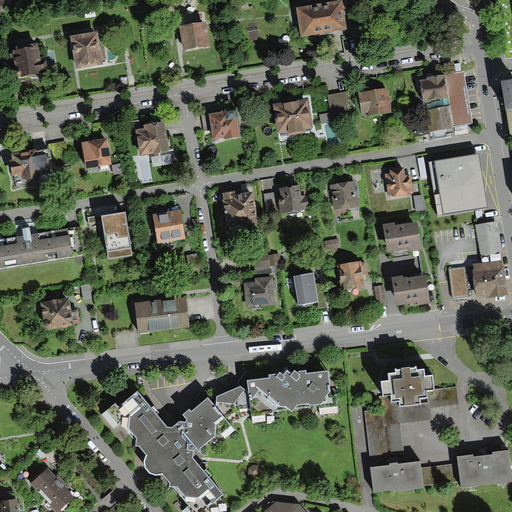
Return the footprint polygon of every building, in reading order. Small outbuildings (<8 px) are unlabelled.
[(511,0),(501,0),(496,1),(498,14),(501,29),(503,45),(505,59),(511,58),(511,0)] [(339,3),(297,10),(301,36),(344,29),(339,3)] [(205,24),(182,28),(186,53),(209,49),(205,24)] [(98,31),(71,36),(76,69),(103,64),(98,31)] [(39,45),(13,49),(17,79),(44,75),(39,45)] [(432,78),(420,80),(430,130),(468,124),(473,123),(464,72),(456,74),(432,78)] [(511,82),(503,84),(511,136),(511,139),(511,82)] [(388,85),(361,89),(365,117),(392,113),(388,85)] [(330,93),(331,110),(353,108),(351,91),(330,93)] [(311,99),(277,104),(281,135),(315,130),(311,99)] [(238,109),(210,114),(215,139),(243,134),(238,109)] [(163,125),(133,130),(138,159),(168,154),(163,125)] [(107,140),(81,144),(85,170),(111,167),(107,140)] [(50,149),(8,155),(12,176),(15,175),(17,186),(37,183),(35,176),(53,173),(50,159),(52,159),(50,149)] [(479,155),(429,163),(438,216),(475,210),(482,209),(488,208),(479,155)] [(427,157),(421,158),(423,178),(430,177),(427,157)] [(390,173),(385,174),(389,197),(414,193),(411,174),(405,175),(404,167),(390,170),(390,173)] [(357,180),(329,184),(333,211),(361,207),(357,180)] [(301,187),(274,191),(278,219),(305,215),(301,187)] [(251,192),(223,197),(228,225),(256,220),(251,192)] [(180,209),(153,214),(159,243),(186,239),(180,209)] [(126,212),(101,215),(108,259),(133,255),(126,212)] [(497,227),(496,221),(476,224),(476,226),(481,257),(482,264),(502,262),(497,227)] [(395,222),(383,224),(387,253),(408,250),(409,252),(422,250),(417,222),(395,225),(395,222)] [(23,235),(0,239),(0,268),(84,254),(80,227),(31,235),(30,227),(22,228),(23,235)] [(339,239),(325,241),(326,250),(341,247),(339,239)] [(251,250),(255,273),(271,271),(271,266),(269,255),(268,248),(251,250)] [(280,253),(269,255),(271,266),(282,265),(280,253)] [(361,261),(337,265),(341,290),(365,286),(363,276),(368,275),(365,262),(361,263),(361,261)] [(449,268),(453,301),(461,300),(487,297),(500,295),(508,294),(502,262),(482,264),(449,268)] [(299,305),(319,302),(315,273),(294,277),(299,305)] [(403,275),(391,277),(397,306),(399,306),(417,303),(418,305),(430,303),(425,275),(404,279),(403,275)] [(274,276),(243,279),(247,308),(278,305),(274,276)] [(93,284),(84,285),(85,299),(94,298),(93,284)] [(384,285),(374,286),(377,307),(387,306),(384,285)] [(178,297),(135,303),(139,334),(190,327),(189,324),(186,296),(178,297)] [(69,297),(41,303),(45,330),(73,325),(73,323),(80,322),(78,310),(71,311),(69,297)] [(115,404),(102,414),(114,428),(120,423),(136,441),(136,446),(140,446),(143,450),(147,455),(145,461),(145,468),(150,473),(156,475),(162,474),(165,477),(170,483),(170,486),(173,486),(189,506),(182,511),(183,511),(207,511),(205,510),(223,494),(205,472),(192,457),(195,455),(199,451),(200,448),(220,432),(225,439),(235,430),(230,423),(240,418),(246,415),(252,415),(253,423),(266,421),(265,412),(266,412),(288,409),(292,412),(296,408),(319,406),(320,415),(338,412),(337,395),(331,395),(329,371),(306,374),(306,371),(300,371),(298,373),(294,370),(293,372),(287,367),(284,370),(282,373),(280,372),(278,374),(269,375),(270,378),(248,380),(249,392),(240,386),(235,389),(232,390),(229,392),(225,393),(222,394),(217,397),(216,407),(208,398),(192,412),(190,409),(183,415),(187,419),(187,422),(180,421),(173,427),(170,427),(168,427),(138,392),(118,407),(115,404)] [(381,381),(383,395),(390,395),(391,402),(399,401),(400,406),(421,404),(420,399),(427,398),(427,391),(434,390),(433,376),(426,377),(425,370),(417,371),(417,367),(410,368),(406,368),(403,369),(396,369),(396,372),(389,373),(389,380),(381,381)] [(370,456),(404,453),(401,424),(432,420),(430,408),(459,404),(457,387),(434,390),(427,391),(428,402),(421,404),(400,406),(399,401),(391,402),(390,395),(383,395),(379,396),(381,409),(365,411),(370,456)] [(484,454),(457,457),(458,465),(460,479),(461,486),(511,479),(507,451),(484,454)] [(394,465),(371,468),(374,495),(424,489),(423,483),(421,468),(420,462),(394,465)] [(458,465),(421,468),(423,483),(460,479),(458,465)] [(56,511),(73,497),(64,487),(57,479),(48,469),(32,484),(56,511)] [(17,511),(15,501),(0,503),(0,511),(17,511)]
